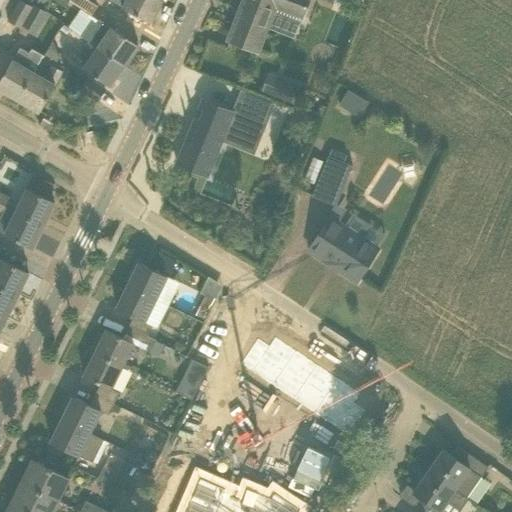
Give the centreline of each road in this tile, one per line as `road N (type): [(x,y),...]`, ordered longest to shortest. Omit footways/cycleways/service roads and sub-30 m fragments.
road 1 (residential): [(421,395),(112,188)]
road 2 (unclassified): [(0,416),(112,188)]
road 3 (unclassified): [(112,188),(194,0)]
road 4 (residential): [(421,395),(363,511)]
road 5 (residential): [(112,188),(0,124)]
